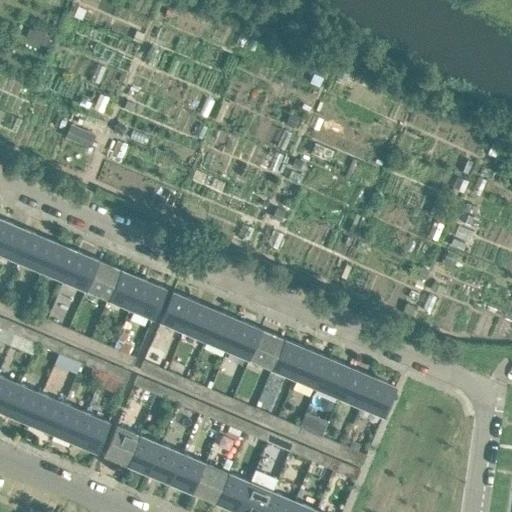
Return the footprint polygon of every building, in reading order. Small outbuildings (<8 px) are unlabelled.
[(0,243),(9,221),(0,217),(0,243)] [(0,250),(20,259),(32,231),(9,221),(0,243),(0,250)] [(42,268),(54,240),(32,231),(20,259),(42,268)] [(64,278),(77,249),(54,240),(42,268),(64,278)] [(86,287),(98,259),(77,249),(64,278),(86,287)] [(108,297),(121,268),(98,259),(86,287),(108,297)] [(131,306),(143,278),(121,268),(108,297),(131,306)] [(153,316),(165,287),(143,278),(131,306),(153,316)] [(183,329),(196,300),(173,290),(160,319),(183,329)] [(24,309),(2,300),(0,303),(0,309),(20,318),(24,309)] [(206,338),(218,309),(196,300),(183,329),(206,338)] [(46,318),(24,309),(20,318),(43,327),(46,318)] [(228,348),(240,319),(218,309),(206,338),(228,348)] [(0,326),(15,333),(18,324),(0,316),(0,326)] [(69,328),(46,318),(43,327),(65,337),(69,328)] [(250,357),(263,328),(240,319),(228,348),(250,357)] [(40,334),(18,324),(15,333),(37,342),(40,334)] [(91,337),(69,328),(65,337),(87,346),(91,337)] [(272,366),(285,338),(263,328),(250,357),(272,366)] [(63,343),(40,334),(37,342),(59,352),(63,343)] [(110,356),(114,347),(91,337),(87,346),(110,356)] [(294,376),(307,347),(285,338),(272,366),(294,376)] [(85,352),(63,343),(59,352),(81,361),(85,352)] [(136,356),(114,347),(110,356),(132,365),(136,356)] [(317,386),(329,357),(307,347),(294,376),(317,386)] [(103,370),(107,362),(85,352),(81,361),(103,370)] [(339,395),(351,366),(329,357),(317,386),(339,395)] [(165,369),(143,360),(140,369),(162,378),(165,369)] [(129,371),(107,362),(103,370),(126,380),(129,371)] [(361,404),(373,376),(351,366),(339,395),(361,404)] [(184,387),(188,379),(165,369),(162,378),(184,387)] [(0,408),(7,411),(19,382),(0,374),(0,408)] [(137,375),(133,383),(155,392),(158,384),(137,375)] [(383,414),(395,385),(373,376),(361,404),(383,414)] [(206,397),(210,388),(188,379),(184,387),(206,397)] [(30,421),(42,392),(19,382),(7,411),(30,421)] [(181,393),(158,384),(155,392),(177,402),(181,393)] [(232,398),(210,388),(206,397),(228,406),(232,398)] [(51,430),(63,401),(42,392),(30,421),(51,430)] [(203,402),(181,393),(177,402),(199,411),(203,402)] [(254,407),(232,398),(228,406),(251,416),(254,407)] [(74,440),(86,411),(63,401),(51,430),(74,440)] [(225,412),(203,402),(199,411),(222,421),(225,412)] [(277,416),(254,407),(251,416),(273,425),(277,416)] [(96,449),(108,421),(86,411),(74,440),(96,449)] [(248,421),(225,412),(222,421),(244,430),(248,421)] [(295,435),(299,426),(277,416),(273,425),(295,435)] [(266,440),(270,431),(248,421),(244,430),(266,440)] [(126,462),(138,433),(115,423),(103,452),(126,462)] [(321,435),(299,426),(295,435),(318,444),(321,435)] [(289,449),(292,440),(270,431),(266,440),(289,449)] [(148,471),(160,443),(138,433),(126,462),(148,471)] [(344,445),(321,435),(318,444),(340,454),(344,445)] [(315,450),(292,440),(289,449),(311,459),(315,450)] [(170,481),(182,452),(160,443),(148,471),(170,481)] [(362,463),(366,454),(344,445),(340,454),(362,463)] [(333,468),(337,459),(315,450),(311,459),(333,468)] [(193,490),(205,462),(182,452),(170,481),(193,490)] [(360,469),(337,459),(333,468),(356,478),(360,469)] [(215,500),(228,471),(205,462),(193,490),(215,500)] [(237,509),(249,481),(228,471),(215,500),(237,509)] [(243,511),(262,511),(272,490),(249,481),(237,509),(243,511)] [(288,511),(294,499),(272,490),(262,511),(288,511)] [(314,511),(316,509),(294,499),(288,511),(314,511)]
